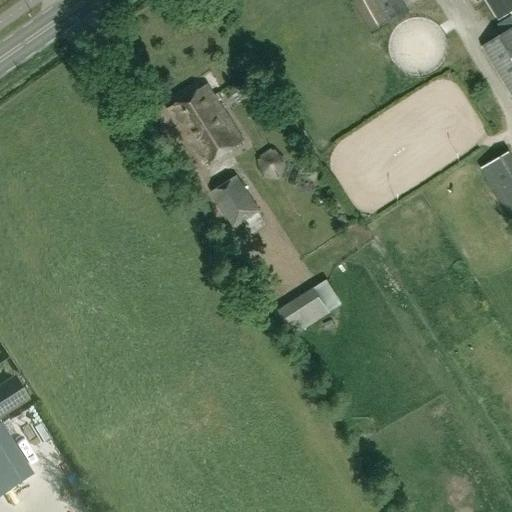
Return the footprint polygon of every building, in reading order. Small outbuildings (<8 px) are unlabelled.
[(376,0),(374,2),(389,25),(409,12),(401,0),(376,0)] [(511,0),(485,0),(499,21),(511,12),(511,0)] [(501,34),(481,45),(511,97),(511,18),(511,17),(497,26),(501,34)] [(204,166),(243,141),(206,85),(168,109),(204,166)] [(511,157),(509,151),(482,167),(511,219),(511,157)] [(261,160),(263,173),(283,170),(280,156),(261,160)] [(259,211),(237,175),(210,193),(233,228),(259,211)] [(278,310),(294,335),(329,313),(313,287),(278,310)] [(14,375),(0,384),(0,418),(30,399),(14,375)] [(10,432),(15,442),(39,430),(34,419),(10,432)] [(1,421),(0,421),(0,494),(34,473),(1,421)] [(80,511),(70,492),(34,511),(80,511)]
